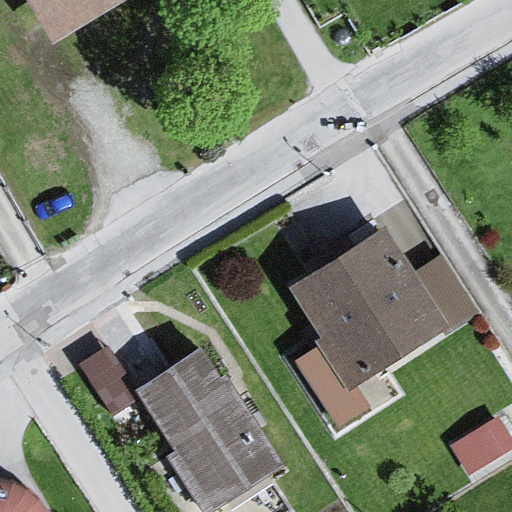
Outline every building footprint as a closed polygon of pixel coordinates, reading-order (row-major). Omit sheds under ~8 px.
[(26,0),(55,48),(136,0),(26,0)] [(381,221),(283,283),(345,380),(438,321),(443,318),(410,267),(381,221)] [(439,248),(410,267),(443,318),(438,321),(445,333),(479,311),(439,248)] [(200,342),(133,383),(206,502),(273,461),(200,342)] [(511,435),(497,411),(450,440),(469,470),(511,443),(511,435)] [(0,511),(46,511),(40,499),(27,484),(9,475),(0,473),(0,511)]
